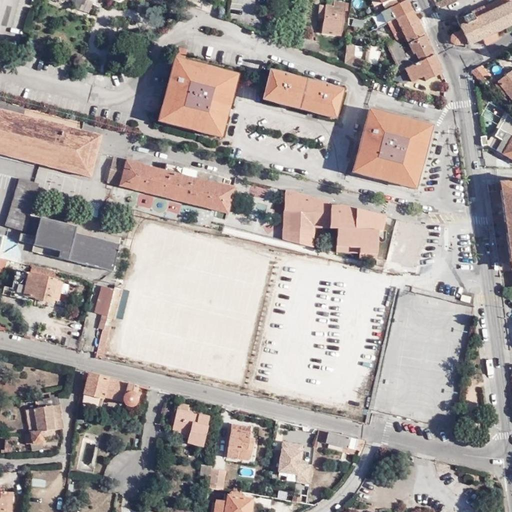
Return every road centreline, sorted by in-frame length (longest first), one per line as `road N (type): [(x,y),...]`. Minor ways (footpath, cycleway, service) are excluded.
road 1 (residential): [(378,430),(78,357)]
road 2 (tertiary): [(456,76),(500,352)]
road 3 (residential): [(78,357),(66,453),(0,458)]
road 4 (residential): [(511,457),(378,430)]
